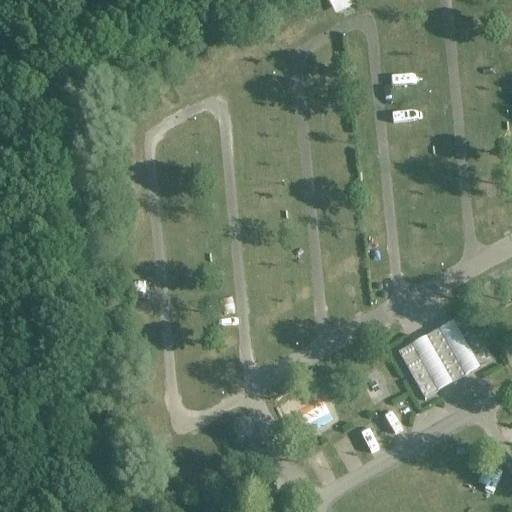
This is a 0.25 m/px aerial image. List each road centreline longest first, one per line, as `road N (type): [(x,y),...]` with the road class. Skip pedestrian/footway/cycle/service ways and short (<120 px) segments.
road 1 (unknown): [(84,511),(18,385),(0,151)]
road 2 (unknown): [(0,72),(10,56),(108,0)]
